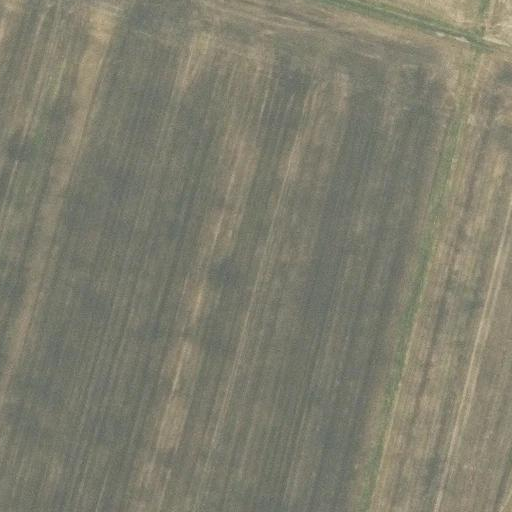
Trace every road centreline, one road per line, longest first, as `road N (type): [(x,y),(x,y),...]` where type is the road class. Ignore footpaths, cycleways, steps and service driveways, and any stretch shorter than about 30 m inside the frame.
road 1 (track): [(359,511),(475,54)]
road 2 (track): [(511,64),(301,0)]
